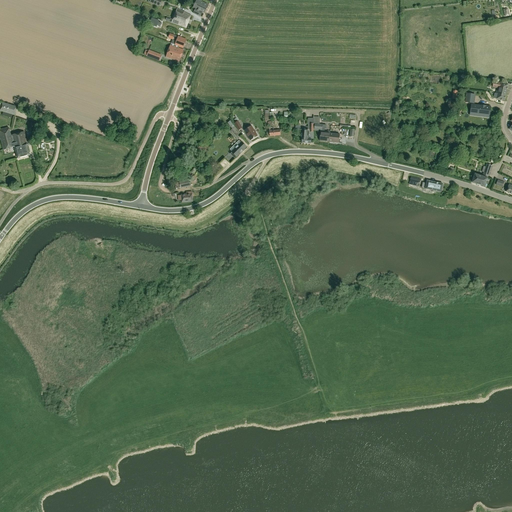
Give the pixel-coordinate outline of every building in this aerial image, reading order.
[(197,0),(193,8),(196,9),(194,14),(200,17),(202,12),(205,13),(208,6),(197,0)] [(178,10),(173,20),(165,16),(164,19),(172,23),(186,28),(191,15),(178,10)] [(158,22),(159,21),(151,18),(149,24),(156,27),(157,25),(160,26),(161,23),(158,22)] [(156,30),(166,34),(168,30),(158,26),(156,30)] [(183,51),(178,49),(179,46),(183,48),(186,40),(178,37),(174,36),(174,35),(170,34),(169,38),(173,40),(167,57),(179,62),(183,51)] [(146,56),(155,60),(157,53),(149,50),(146,56)] [(493,81),(492,87),(497,88),(496,93),(495,93),(493,98),(504,101),(508,85),(500,83),(493,81)] [(474,103),(475,95),(467,93),(465,102),(474,103)] [(17,107),(2,103),(2,104),(0,110),(0,111),(15,116),(17,107)] [(490,107),(472,105),(471,113),(489,115),(490,107)] [(313,130),(313,124),(313,119),(308,119),(308,124),(309,124),(309,131),(304,130),(302,142),(311,144),(312,139),(313,139),(313,130)] [(251,126),(244,130),(250,140),(257,136),(251,126)] [(229,131),(237,140),(242,136),(234,127),(229,131)] [(269,128),(269,131),(270,136),(280,135),(280,129),(273,130),(273,127),(269,128)] [(15,147),(18,159),(30,156),(27,144),(25,133),(12,135),(11,136),(9,128),(0,129),(0,136),(4,150),(15,147)] [(329,141),(330,131),(328,131),(328,133),(321,132),(320,141),(329,141)] [(330,131),(329,141),(339,142),(339,134),(330,133),(330,131)] [(241,143),(232,152),(236,157),(246,147),(241,143)] [(485,184),(486,182),(487,179),(486,179),(491,165),(486,164),(482,176),(475,173),(472,182),(484,186),(486,186),(487,184),(485,184)] [(422,188),(425,188),(425,189),(440,192),(442,184),(427,180),(426,183),(423,182),(422,188)] [(186,192),(186,195),(178,195),(178,201),(182,200),(182,203),(192,202),(192,192),(186,192)]
